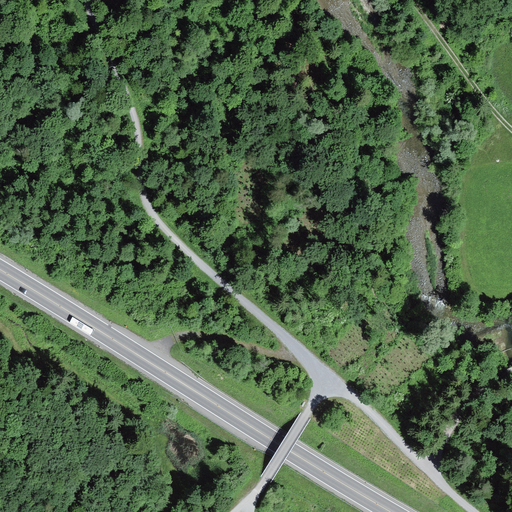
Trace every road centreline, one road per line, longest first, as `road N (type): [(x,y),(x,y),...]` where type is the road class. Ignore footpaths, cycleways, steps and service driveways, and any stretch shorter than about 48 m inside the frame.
road 1 (track): [(330,378),(145,207),(133,113),(85,0)]
road 2 (trunk): [(390,511),(0,269)]
road 3 (track): [(144,359),(196,333),(306,356)]
road 4 (track): [(511,130),(412,0)]
road 5 (track): [(330,378),(241,507)]
road 6 (track): [(424,467),(330,378)]
